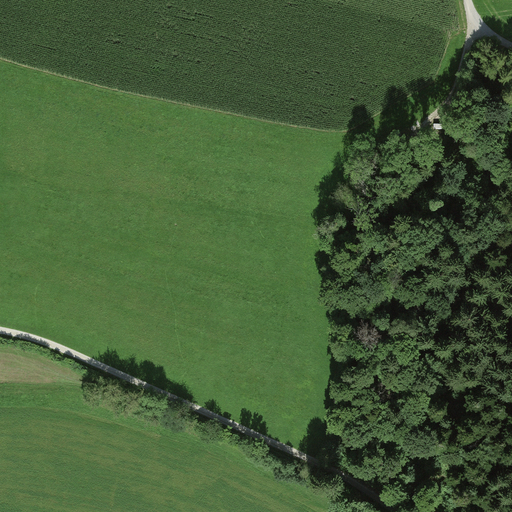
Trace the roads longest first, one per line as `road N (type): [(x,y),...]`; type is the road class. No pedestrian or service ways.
road 1 (track): [(405,511),(151,387),(0,333)]
road 2 (track): [(475,25),(442,112),(376,148)]
